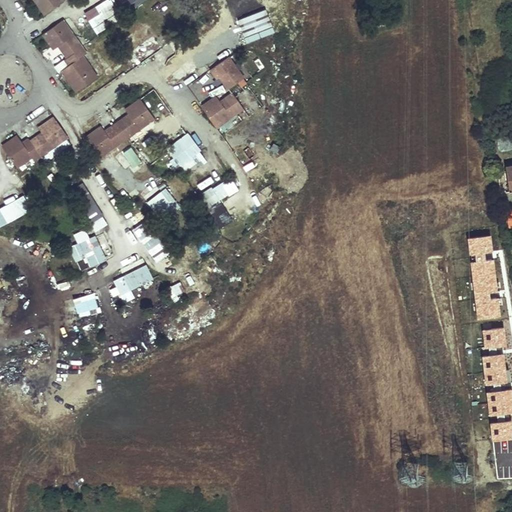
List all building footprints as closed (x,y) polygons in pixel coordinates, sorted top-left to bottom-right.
[(32,0),(43,15),(63,0),(32,0)] [(106,0),(96,7),(99,12),(88,20),(96,31),(121,14),(111,0),(106,0)] [(62,20),(42,34),(52,50),(59,45),(63,50),(61,51),(70,64),(60,71),(65,79),(67,78),(76,91),(96,77),(81,56),(85,53),(81,47),(62,20)] [(132,50),(142,63),(162,47),(153,35),(132,50)] [(151,57),(162,76),(171,70),(160,52),(151,57)] [(227,56),(208,69),(216,79),(219,77),(227,89),(242,78),(227,56)] [(232,95),(227,99),(236,112),(241,108),(232,95)] [(215,96),(200,106),(214,127),(236,112),(227,99),(220,103),(215,96)] [(100,126),(85,137),(99,157),(153,119),(139,99),(124,110),(129,116),(123,120),(122,119),(116,123),(110,128),(110,129),(105,133),(100,126)] [(16,136),(1,147),(16,167),(30,157),(32,160),(66,137),(52,117),(37,128),(42,134),(36,138),(36,137),(23,146),(16,136)] [(189,132),(164,148),(181,175),(206,159),(189,132)] [(128,139),(132,145),(140,141),(136,134),(128,139)] [(134,174),(148,161),(131,142),(117,155),(134,174)] [(505,171),(497,172),(500,192),(508,191),(508,192),(511,191),(511,165),(504,166),(505,171)] [(143,168),(139,171),(150,185),(154,182),(143,168)] [(229,176),(197,198),(206,210),(238,188),(229,176)] [(164,184),(144,196),(158,220),(179,207),(164,184)] [(0,226),(31,210),(23,195),(0,207),(0,226)] [(248,195),(247,204),(256,205),(257,197),(248,195)] [(98,208),(86,217),(96,231),(108,223),(98,208)] [(135,224),(144,220),(141,213),(132,217),(135,224)] [(148,222),(135,231),(156,263),(169,254),(148,222)] [(73,233),(77,243),(69,247),(75,262),(85,258),(89,267),(106,260),(96,234),(89,237),(85,228),(73,233)] [(77,262),(80,269),(88,267),(85,259),(77,262)] [(135,298),(131,289),(153,280),(147,264),(112,278),(123,303),(135,298)] [(174,302),(179,299),(172,288),(167,291),(174,302)] [(74,297),(79,317),(99,312),(95,293),(74,297)] [(452,462),(452,477),(467,477),(467,462),(452,462)]
